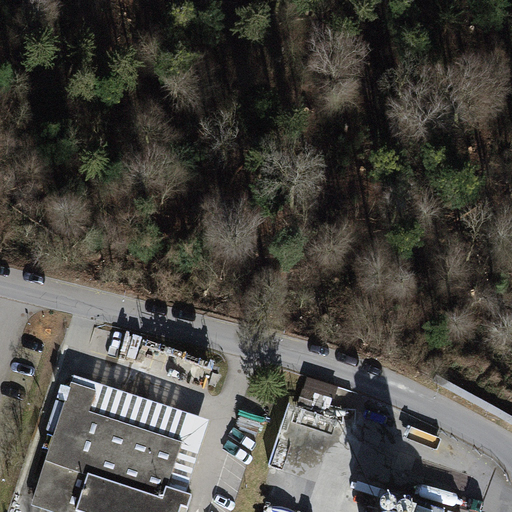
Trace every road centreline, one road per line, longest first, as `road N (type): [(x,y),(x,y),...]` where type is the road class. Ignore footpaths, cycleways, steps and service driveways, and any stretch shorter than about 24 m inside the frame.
road 1 (unclassified): [(511,454),(344,366),(0,280)]
road 2 (unknown): [(250,342),(214,511)]
road 3 (unknown): [(12,283),(0,403)]
